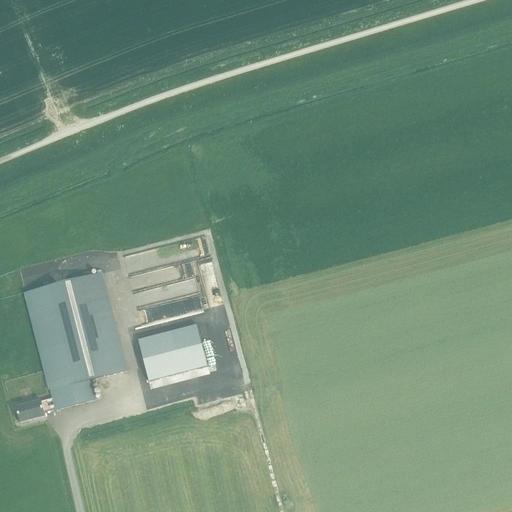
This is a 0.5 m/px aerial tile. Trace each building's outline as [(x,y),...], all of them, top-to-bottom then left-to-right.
[(166,215),(167,226),(184,224),(182,213),(166,215)] [(164,218),(144,220),(146,231),(166,229),(164,218)] [(212,304),(224,301),(221,287),(212,290),(210,282),(217,280),(210,249),(199,252),(212,304)] [(157,263),(135,269),(137,280),(160,274),(157,263)] [(178,265),(160,264),(159,272),(178,273),(178,265)] [(195,272),(134,283),(137,298),(198,287),(195,272)] [(53,399),(42,402),(41,401),(16,408),(20,424),(45,417),(44,412),(55,409),(56,411),(96,401),(91,381),(128,372),(123,352),(118,353),(98,275),(26,294),(53,399)] [(164,312),(202,303),(199,289),(160,298),(164,312)] [(153,325),(155,319),(144,315),(142,320),(153,325)] [(197,326),(138,341),(149,383),(208,367),(197,326)]
